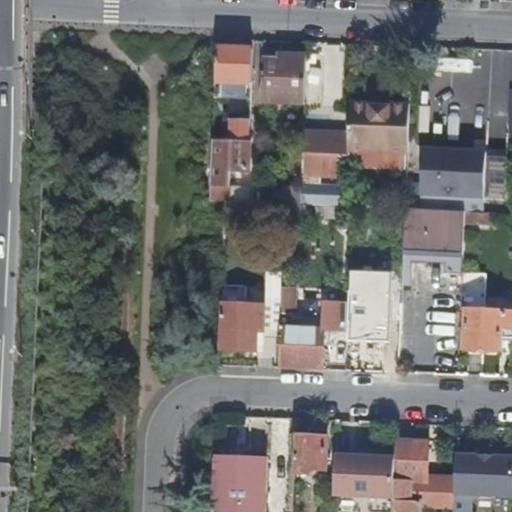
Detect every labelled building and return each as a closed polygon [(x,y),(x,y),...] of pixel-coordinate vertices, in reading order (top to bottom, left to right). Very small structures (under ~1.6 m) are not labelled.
[(253,86),(254,52),(218,50),(216,98),(229,98),(229,85),(253,86)] [(287,57),(287,63),(263,62),(262,103),(305,105),(307,58),(287,57)] [(411,107),(390,107),(390,110),(372,109),(372,106),(351,105),(350,135),(349,155),(410,158),(411,107)] [(231,143),(232,144),(250,144),(251,117),(232,116),(231,143)] [(339,157),(349,157),(349,155),(350,135),(304,134),(303,176),(338,177),(339,157)] [(231,143),(215,143),(214,151),(231,152),(232,144),(231,143)] [(231,152),(214,151),(213,187),(224,188),(225,172),(249,174),(250,144),(232,144),(231,152)] [(423,179),(422,197),(468,199),(468,198),(486,199),(487,170),(470,170),(469,181),(453,180),(453,175),(452,175),(452,169),(437,168),(437,179),(423,179)] [(302,181),(302,190),(301,207),(307,207),(313,207),(314,182),(302,181)] [(224,204),(224,188),(213,187),(213,203),(224,204)] [(258,205),(263,205),(286,206),(301,207),(302,190),(259,188),(258,205)] [(263,205),(258,205),(226,204),(226,213),(262,215),(263,205)] [(286,206),(286,216),(306,217),(307,207),(301,207),(286,206)] [(467,214),(408,212),(405,269),(413,269),(414,252),(447,253),(447,274),(465,275),(467,225),(467,214)] [(467,214),(467,225),(493,226),(493,215),(467,214)] [(488,277),(465,275),(463,312),(469,312),(467,351),(467,352),(504,353),(504,340),(505,331),(511,331),(511,314),(487,313),(488,277)] [(283,307),(282,317),(294,318),(294,303),(283,303),(283,307)] [(282,332),(280,369),(325,371),(325,346),(336,346),(336,333),(349,334),(350,305),(326,304),(325,332),(293,332),(282,332)] [(349,342),(401,344),(403,307),(350,305),(349,334),(349,342)] [(267,307),(266,314),(222,312),(221,352),(257,353),(259,331),(265,331),(266,329),(282,330),(282,317),(283,307),(267,307)] [(282,330),(282,332),(293,332),(294,318),(282,317),(282,330)] [(326,472),(328,440),(298,438),(296,476),(314,477),(314,471),(326,472)] [(431,444),(397,443),(394,511),(422,511),(422,508),(454,509),(456,480),(429,479),(431,444)] [(479,457),(457,456),(456,480),(454,509),(454,511),(471,511),(473,497),(511,498),(511,458),(494,458),(479,457)] [(267,511),(269,463),(216,461),(213,511),(267,511)]
